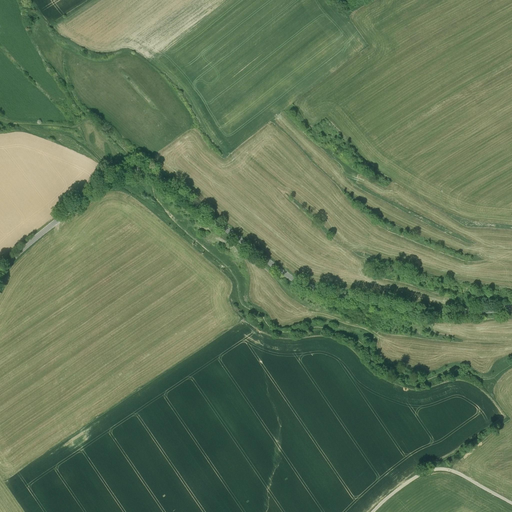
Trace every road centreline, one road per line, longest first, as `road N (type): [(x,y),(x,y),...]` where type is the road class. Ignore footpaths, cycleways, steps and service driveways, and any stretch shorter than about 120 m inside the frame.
road 1 (unclassified): [(511,308),(421,311),(309,286),(169,184),(138,171),(88,194),(0,273)]
road 2 (unclassified): [(372,511),(433,469),(453,471),(511,503)]
